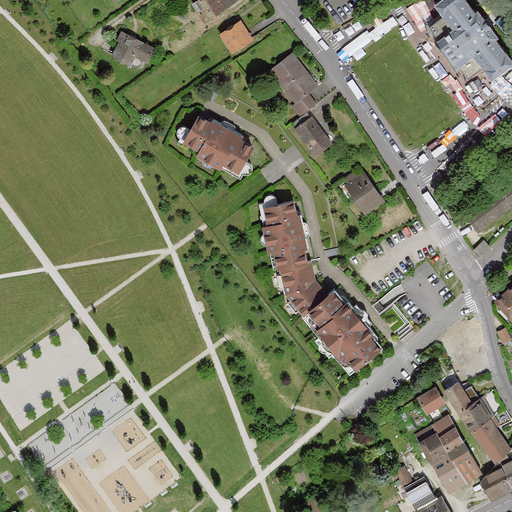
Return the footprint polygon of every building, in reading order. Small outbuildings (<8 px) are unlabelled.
[(224,9),(217,0),(199,0),(194,3),(206,21),(215,15),(217,17),(222,14),(220,11),(224,9)] [(217,0),(224,9),(235,1),(233,0),(217,0)] [(466,0),(440,0),(435,4),(444,16),(437,21),(437,25),(433,24),(432,25),(429,27),(432,31),(435,32),(435,33),(435,35),(440,41),(437,43),(440,47),(444,51),(447,55),(450,59),(453,63),(455,68),(456,69),(459,66),(464,73),(467,73),(467,76),(467,77),(469,79),(484,68),(493,79),(511,64),(511,58),(507,52),(506,52),(496,38),(499,36),(479,11),(476,12),(466,0)] [(222,33),(222,34),(233,51),(251,39),(240,22),(222,33)] [(116,56),(116,57),(130,63),(135,54),(150,58),(154,50),(154,49),(123,33),(120,39),(122,40),(114,55),(116,56)] [(302,115),(306,111),(315,105),(306,94),(316,86),(291,54),(290,54),(271,69),(275,74),(278,71),(286,81),(282,83),(296,101),(293,104),(302,115)] [(278,71),(275,74),(280,80),(282,83),(286,81),(278,71)] [(217,88),(210,100),(215,103),(222,90),(217,88)] [(306,111),(302,115),(291,123),(313,152),(328,140),(306,111)] [(199,118),(186,141),(202,150),(199,155),(205,158),(216,165),(221,167),(224,163),(240,172),(246,161),(249,155),(253,147),(241,140),(243,136),(229,128),(227,130),(221,126),(222,124),(215,120),(212,125),(199,118)] [(328,140),(313,152),(316,155),(331,144),(328,140)] [(199,155),(202,150),(186,141),(183,146),(199,155)] [(216,165),(205,158),(204,158),(204,160),(204,162),(204,163),(204,164),(205,166),(207,167),(208,168),(210,168),(212,168),(213,167),(214,167),(216,165)] [(251,163),(246,161),(240,172),(224,163),(221,167),(242,179),(244,174),(245,174),(246,175),(249,175),(250,175),(252,173),(253,172),(254,170),(254,168),(253,166),(253,165),(251,164),(251,163)] [(349,185),(358,178),(354,172),(344,178),(349,185)] [(358,178),(349,185),(347,186),(367,212),(381,202),(362,175),(358,178)] [(511,182),(468,216),(480,231),(511,206),(511,182)] [(267,208),(279,205),(278,200),(277,199),(276,197),(275,196),(273,195),(271,195),(270,195),(268,196),(267,197),(266,198),(265,200),(265,202),(260,204),(265,227),(271,226),(267,208)] [(375,331),(370,325),(354,306),(349,300),(347,303),(336,290),(328,296),(315,280),(311,261),(308,262),(305,247),(309,246),(308,238),(305,239),(303,231),(306,231),(302,215),(297,216),(294,202),(285,204),(279,205),(267,208),(271,226),(265,227),(267,235),(269,244),(271,251),(276,250),(280,268),(282,275),(279,275),(282,288),(285,287),(286,295),(291,301),(289,303),(297,313),(299,311),(304,316),(308,312),(321,328),(316,332),(321,337),(334,353),(339,358),(343,354),(356,370),(383,347),(373,334),(375,331)] [(339,249),(326,252),(327,257),(341,254),(339,249)] [(276,250),(271,251),(275,269),(280,268),(276,250)] [(511,288),(498,301),(511,316),(511,288)] [(358,304),(354,306),(370,325),(373,323),(358,304)] [(304,316),(316,332),(321,328),(308,312),(304,316)] [(505,328),(499,330),(504,341),(510,339),(505,328)] [(330,356),(334,353),(321,337),(317,340),(330,356)] [(480,353),(458,355),(459,375),(482,373),(480,353)] [(351,374),(356,370),(343,354),(339,358),(351,374)] [(447,390),(447,391),(453,401),(466,423),(474,418),(468,407),(468,406),(472,404),(466,395),(457,382),(454,384),(447,390)] [(436,389),(418,399),(427,413),(445,402),(436,389)] [(474,418),(466,423),(471,430),(486,421),(489,419),(492,417),(481,398),(472,404),(468,406),(468,407),(474,418)] [(435,426),(438,433),(439,433),(441,435),(456,427),(450,418),(449,417),(435,425),(435,426)] [(492,417),(489,419),(486,421),(471,430),(477,437),(490,454),(506,443),(496,429),(495,428),(498,426),(492,417)] [(438,433),(435,426),(417,436),(432,461),(432,460),(437,458),(436,457),(427,439),(438,433)] [(441,435),(449,449),(464,441),(457,429),(456,427),(441,435)] [(436,457),(449,449),(441,435),(439,433),(438,433),(427,439),(436,457)] [(464,441),(449,449),(453,456),(468,447),(464,441)] [(497,462),(511,449),(506,443),(490,454),(497,462)] [(453,456),(466,477),(468,482),(470,481),(468,478),(481,469),(468,447),(453,456)] [(502,468),(507,475),(511,482),(511,448),(511,449),(497,462),(498,463),(502,468)] [(437,458),(432,460),(448,488),(466,477),(453,456),(449,449),(436,457),(437,458)] [(489,472),(494,482),(507,475),(502,468),(498,463),(489,472)] [(410,480),(404,468),(397,472),(403,484),(410,480)] [(494,482),(489,472),(483,478),(487,485),(494,482)] [(494,482),(487,485),(490,490),(493,497),(511,487),(511,482),(507,475),(494,482)] [(406,490),(407,492),(415,506),(434,496),(424,479),(406,490)] [(407,492),(406,490),(403,484),(398,487),(403,495),(407,492)] [(327,511),(319,496),(311,500),(317,511),(327,511)] [(450,511),(442,497),(441,498),(418,510),(419,511),(450,511)] [(317,511),(311,500),(300,506),(303,511),(317,511)]
